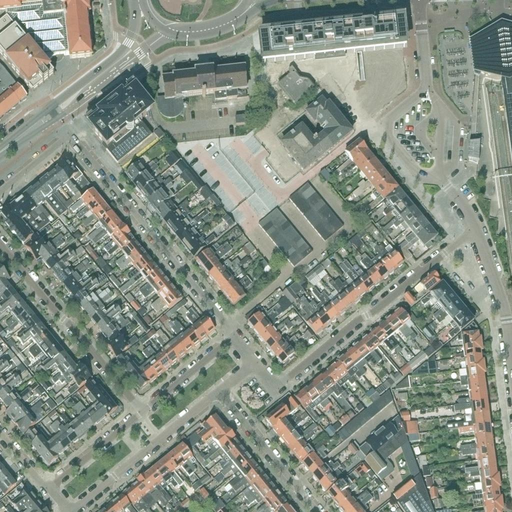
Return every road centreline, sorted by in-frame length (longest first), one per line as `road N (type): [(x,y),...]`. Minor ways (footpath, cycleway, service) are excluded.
road 1 (residential): [(253,367),(282,385),(475,227)]
road 2 (residential): [(69,134),(231,333)]
road 3 (residential): [(138,411),(0,243)]
road 4 (residential): [(72,511),(219,396)]
road 5 (residential): [(219,396),(317,511)]
road 6 (secondary): [(138,1),(127,46),(53,113)]
road 7 (secondary): [(53,113),(173,32)]
road 8 (residential): [(511,361),(501,298),(475,227)]
road 9 (residential): [(426,86),(385,131),(419,175),(438,176)]
road 10 (residential): [(138,411),(43,491)]
road 11 (residential): [(231,333),(138,411)]
